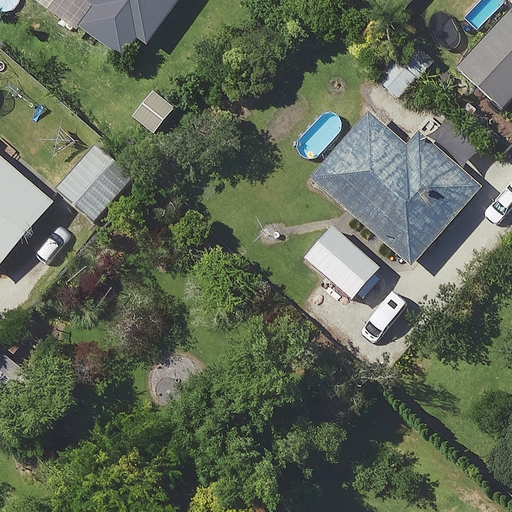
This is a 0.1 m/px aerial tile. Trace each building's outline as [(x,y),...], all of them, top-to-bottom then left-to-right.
[(136,72),(184,0),(76,0),(93,11),(78,33),(136,72)] [(511,104),(511,14),(460,75),(504,113),(511,104)] [(437,64),(402,33),(367,71),(402,103),(437,64)] [(413,152),(372,116),(314,182),(415,270),(481,195),(421,142),(413,152)] [(101,147),(59,195),(96,227),(138,179),(101,147)] [(0,271),(56,207),(0,158),(0,271)] [(383,273),(333,231),(306,262),(356,304),(383,273)]
